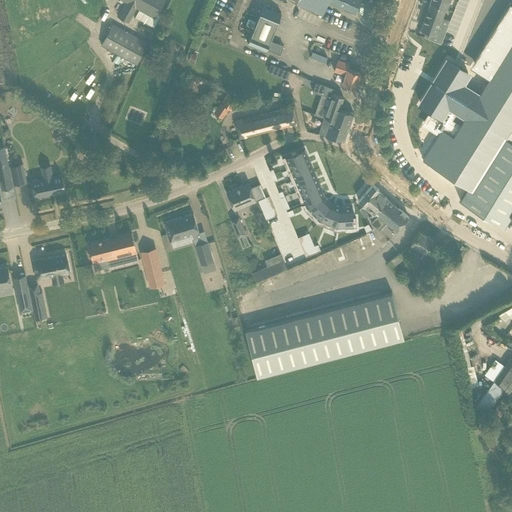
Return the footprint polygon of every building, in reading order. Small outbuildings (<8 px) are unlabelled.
[(135,17),(154,27),(160,15),(157,14),(165,0),(122,0),(125,2),(117,16),(128,22),(136,9),(138,10),(135,17)] [(298,0),(325,0),(355,13),(360,0),(295,0),(298,1),(298,0)] [(430,0),(429,3),(445,8),(447,9),(449,0),(430,0)] [(445,8),(429,3),(420,29),(431,33),(429,39),(441,43),(449,20),(442,17),(445,8)] [(262,6),(247,43),(266,50),(266,49),(280,54),(283,46),(270,40),(281,13),(262,6)] [(510,214),(511,215),(511,14),(485,58),(450,114),(445,122),(438,118),(429,132),(436,136),(422,159),(468,187),(460,200),(503,226),(510,214)] [(101,45),(135,64),(147,42),(113,23),(101,45)] [(355,88),(360,72),(347,68),(349,63),(337,59),(333,71),(345,74),(342,83),(355,88)] [(272,64),(269,71),(280,75),(283,68),(272,64)] [(170,65),(163,80),(168,82),(175,67),(170,65)] [(315,82),(312,91),(320,94),(330,98),(328,105),(327,108),(324,117),(323,118),(329,120),(339,123),(340,121),(349,125),(353,113),(338,109),(343,97),(333,93),(334,89),(325,86),(323,85),(315,82)] [(220,103),(230,109),(239,97),(229,90),(220,103)] [(235,120),(240,137),(296,123),(291,106),(235,120)] [(324,134),(324,135),(344,139),(349,125),(340,121),(339,123),(329,120),(324,134)] [(4,147),(0,147),(0,184),(1,188),(12,186),(7,158),(4,147)] [(304,147),(281,157),(286,168),(309,158),(304,147)] [(309,158),(286,168),(291,179),(313,169),(309,158)] [(22,163),(10,165),(11,172),(24,170),(22,163)] [(313,169),(291,179),(296,190),(318,180),(313,169)] [(38,179),(31,180),(35,197),(65,191),(62,174),(52,176),(51,170),(42,172),(43,178),(42,178),(43,180),(39,181),(38,179)] [(318,180),(296,190),(301,203),(324,194),(318,180)] [(226,191),(230,201),(234,210),(256,200),(248,182),(226,191)] [(383,205),(388,199),(377,190),(378,188),(372,183),(358,200),(366,206),(373,212),(370,215),(372,218),(371,220),(390,236),(395,231),(386,223),(388,220),(382,215),(388,209),(383,205)] [(324,194),(301,203),(303,207),(316,222),(330,201),(324,194)] [(265,196),(258,200),(266,219),(277,214),(269,195),(265,196)] [(408,216),(388,199),(383,205),(388,209),(382,215),(388,220),(386,223),(395,231),(408,216)] [(330,201),(316,222),(336,229),(340,205),(330,201)] [(340,205),(336,229),(345,229),(345,226),(356,225),(355,215),(352,215),(352,204),(340,205)] [(362,206),(358,209),(364,217),(368,215),(362,206)] [(296,212),(294,207),(286,211),(289,216),(296,212)] [(194,213),(164,222),(170,240),(199,231),(194,213)] [(238,217),(231,219),(237,236),(238,236),(245,234),(245,233),(238,217)] [(408,249),(414,253),(417,248),(424,253),(433,239),(420,231),(412,243),(408,249)] [(131,232),(88,243),(90,252),(89,252),(90,257),(91,257),(93,264),(94,263),(95,269),(108,265),(108,266),(138,259),(131,232)] [(308,232),(297,236),(305,256),(320,250),(318,243),(314,245),(308,232)] [(208,240),(195,244),(201,264),(214,260),(208,240)] [(386,261),(391,267),(403,258),(399,252),(386,261)] [(70,272),(66,254),(33,261),(36,278),(52,275),(52,278),(62,277),(61,273),(70,272)] [(158,258),(143,262),(147,277),(154,276),(157,285),(164,283),(158,258)] [(263,278),(286,267),(283,259),(259,269),(263,278)] [(0,292),(12,290),(7,266),(0,267),(0,292)] [(16,287),(15,287),(19,304),(19,303),(30,301),(30,302),(31,302),(27,285),(26,285),(26,286),(16,287)] [(39,292),(30,294),(34,313),(35,319),(44,317),(43,311),(39,292)] [(244,330),(256,376),(403,338),(392,292),(244,330)] [(242,303),(247,313),(252,311),(247,301),(242,303)] [(511,353),(494,380),(508,390),(511,384),(511,353)] [(508,390),(494,380),(476,406),(486,413),(500,392),(504,395),(508,390)] [(496,408),(490,416),(496,421),(502,412),(496,408)]
